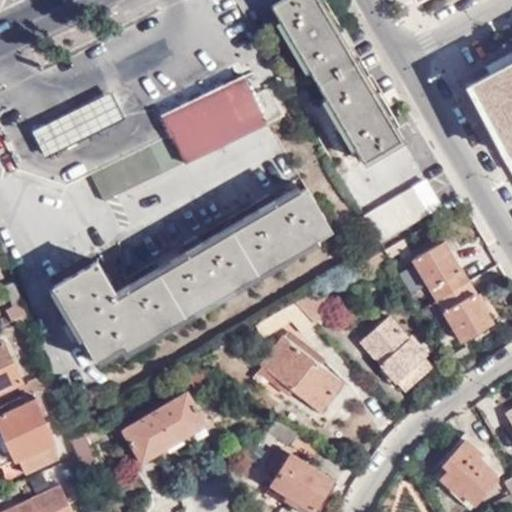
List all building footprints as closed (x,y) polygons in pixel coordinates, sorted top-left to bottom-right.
[(319,0),(280,0),(273,5),(295,42),(291,43),(297,54),(300,52),(340,118),(336,120),(343,131),(346,129),(367,162),(404,142),(319,0)] [(511,64),(501,70),(497,61),(484,69),(487,77),(473,84),(511,154),(511,64)] [(171,134),(185,162),(266,123),(253,94),(243,75),(162,114),(171,134)] [(253,94),(266,123),(284,114),(271,86),(253,94)] [(45,160),(124,121),(111,95),(33,135),(45,160)] [(171,134),(90,173),(104,202),(185,162),(171,134)] [(425,181),(365,217),(379,242),(440,205),(425,181)] [(116,292),(97,260),(53,285),(95,357),(122,342),(124,347),(329,229),(303,184),(116,292)] [(414,252),(405,238),(384,250),(389,259),(399,254),(402,259),(414,252)] [(437,301),(470,281),(446,241),(412,260),(437,301)] [(494,322),(470,281),(437,301),(440,306),(435,310),(437,314),(436,314),(445,329),(452,326),(461,340),(494,322)] [(327,300),(318,289),(295,303),(314,324),(324,315),(318,309),(327,300)] [(318,309),(324,315),(333,307),(327,300),(318,309)] [(27,312),(23,301),(6,309),(11,320),(27,312)] [(440,306),(437,301),(432,304),(435,310),(440,306)] [(303,333),(314,324),(295,303),(263,322),(270,332),(291,320),(303,333)] [(433,366),(390,318),(361,343),(404,391),(433,366)] [(327,358),(290,328),(262,365),(322,411),(345,381),(321,364),(327,358)] [(0,390),(22,380),(3,340),(0,341),(0,390)] [(18,388),(22,396),(52,382),(49,374),(18,388)] [(22,396),(0,406),(0,428),(13,459),(17,458),(24,472),(58,456),(52,443),(56,441),(36,401),(43,397),(49,408),(59,404),(52,382),(22,396)] [(157,411),(175,441),(208,422),(190,392),(157,411)] [(141,461),(175,441),(157,411),(124,430),(141,461)] [(290,446),(300,431),(278,417),(267,430),(276,436),(290,446)] [(82,469),(96,461),(98,460),(82,426),(70,433),(76,454),(82,469)] [(267,430),(261,438),(270,444),(276,436),(267,430)] [(479,449),(466,437),(441,463),(447,468),(439,478),(459,497),(460,495),(472,506),(496,479),(472,457),(479,449)] [(335,481),(280,444),(265,466),(273,471),(268,479),(315,509),(335,481)] [(96,461),(82,469),(88,487),(104,479),(96,461)] [(499,511),(510,511),(511,511),(511,479),(506,483),(511,493),(511,494),(495,504),(499,511)] [(73,511),(60,484),(14,505),(15,507),(4,511),(73,511)]
